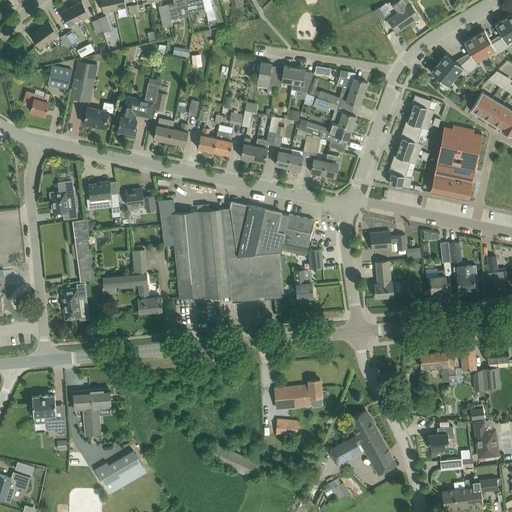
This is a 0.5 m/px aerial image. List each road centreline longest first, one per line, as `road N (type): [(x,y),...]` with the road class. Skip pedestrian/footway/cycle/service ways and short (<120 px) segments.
road 1 (unclassified): [(38,141),(350,202)]
road 2 (tertiary): [(45,361),(358,331)]
road 3 (unclassified): [(45,361),(28,204),(38,141)]
road 4 (unclassified): [(420,511),(398,429),(361,362),(358,331)]
road 5 (unclassified): [(350,202),(511,233)]
road 6 (tertiary): [(358,331),(511,315)]
road 7 (residential): [(396,72),(257,50)]
road 8 (residential): [(350,202),(396,72)]
road 9 (residential): [(358,331),(345,241),(350,202)]
road 10 (residential): [(396,72),(416,46),(492,0)]
